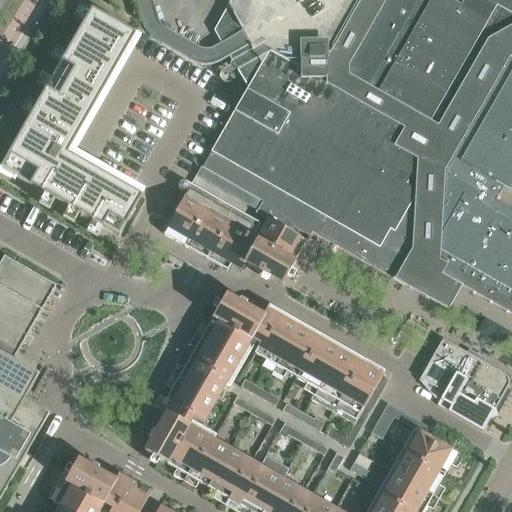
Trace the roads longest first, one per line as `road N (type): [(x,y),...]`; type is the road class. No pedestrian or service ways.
road 1 (residential): [(80,383),(128,390),(160,355),(150,308),(116,290)]
road 2 (residential): [(59,420),(215,511)]
road 3 (residential): [(417,356),(396,393),(511,457)]
road 4 (residential): [(116,290),(78,301),(60,327),(61,358),(80,383)]
road 5 (residential): [(116,290),(0,224)]
